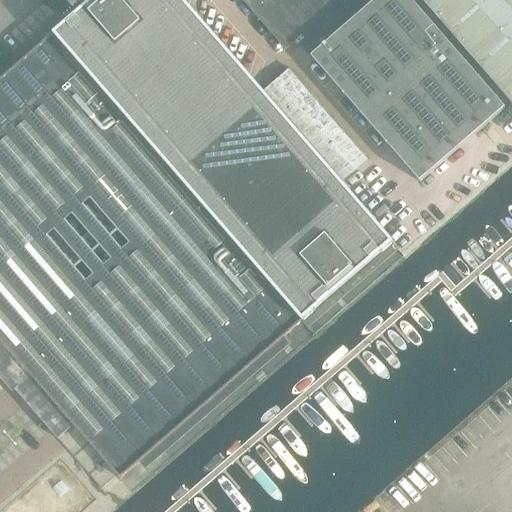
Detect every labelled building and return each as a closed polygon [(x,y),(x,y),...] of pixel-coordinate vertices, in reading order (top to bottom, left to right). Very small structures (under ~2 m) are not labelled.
[(368,160),(289,70),(262,93),(180,0),(93,0),(54,34),(147,141),(303,321),(392,243),(341,184),(368,160)] [(241,0),(286,50),(296,41),(419,183),(505,109),(436,30),(441,25),(427,9),(421,14),(416,8),(421,3),(419,0),(408,0),(409,0),(408,0),(377,0),(374,3),(370,0),(241,0)] [(511,0),(419,0),(421,3),(427,9),(441,25),(511,106),(511,0)] [(0,268),(147,141),(54,34),(0,81),(0,268)] [(303,321),(147,141),(0,268),(0,373),(100,489),(116,476),(120,479),(303,321)]
